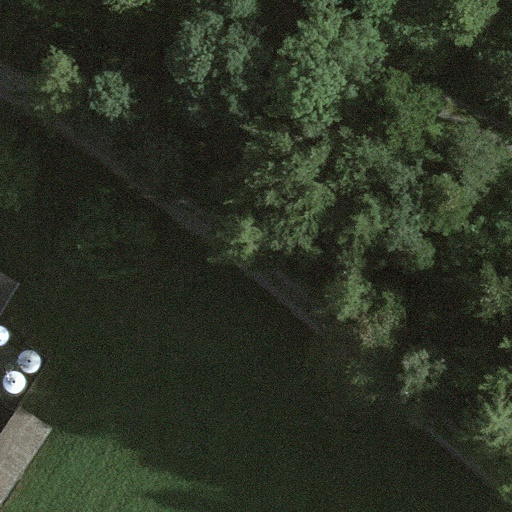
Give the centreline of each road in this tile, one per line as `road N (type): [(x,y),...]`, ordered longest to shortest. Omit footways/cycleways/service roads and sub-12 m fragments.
road 1 (track): [(0,107),(90,150),(435,434),(511,475)]
road 2 (track): [(511,139),(338,40),(288,0)]
